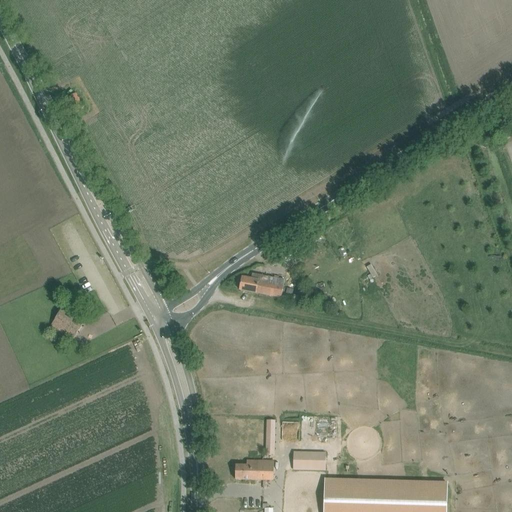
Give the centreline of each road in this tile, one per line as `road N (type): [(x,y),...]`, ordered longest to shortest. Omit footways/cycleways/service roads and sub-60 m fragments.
road 1 (tertiary): [(214,279),(511,91)]
road 2 (tertiary): [(51,110),(154,321)]
road 3 (tertiary): [(162,306),(51,110)]
road 4 (tertiary): [(154,321),(196,449)]
road 5 (tertiary): [(196,449),(198,411),(171,325)]
